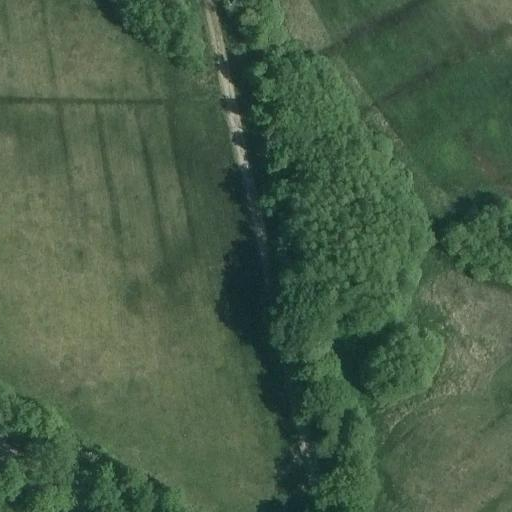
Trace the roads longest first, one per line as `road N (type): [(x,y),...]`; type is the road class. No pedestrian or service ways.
road 1 (track): [(315,511),(213,0)]
road 2 (track): [(0,449),(106,511)]
